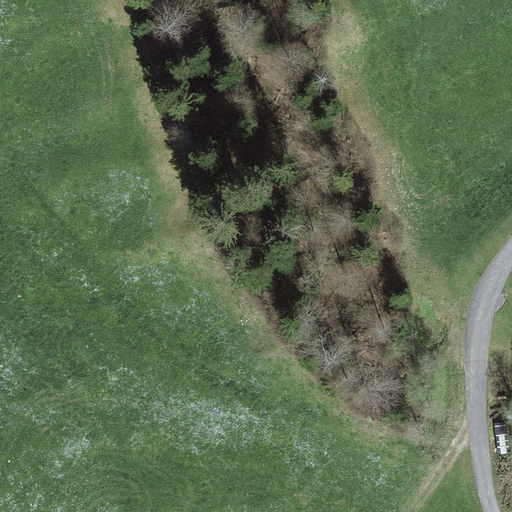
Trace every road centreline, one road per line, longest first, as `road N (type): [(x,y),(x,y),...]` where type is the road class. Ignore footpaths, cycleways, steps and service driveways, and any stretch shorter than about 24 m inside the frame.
road 1 (unclassified): [(492,511),(479,448),(475,349),(486,293),(511,252)]
road 2 (track): [(476,409),(412,511)]
